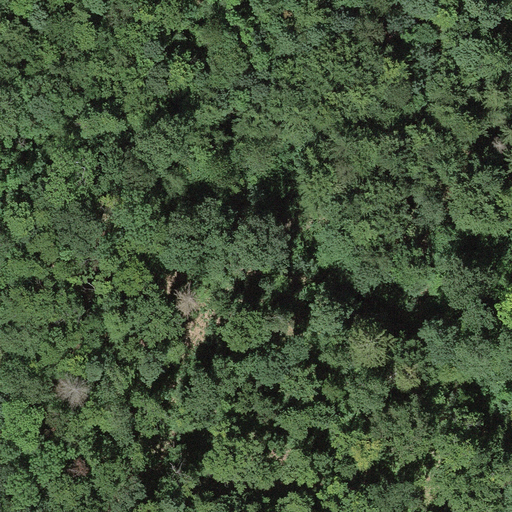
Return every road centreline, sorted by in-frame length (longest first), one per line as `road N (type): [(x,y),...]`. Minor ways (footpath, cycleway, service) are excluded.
road 1 (track): [(511,315),(451,330),(297,415),(223,511)]
road 2 (track): [(425,0),(511,191)]
